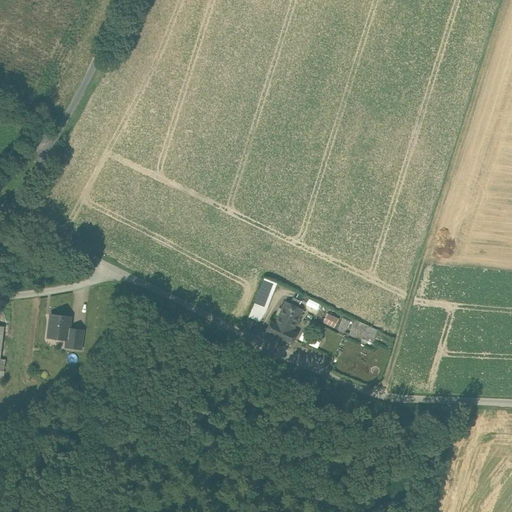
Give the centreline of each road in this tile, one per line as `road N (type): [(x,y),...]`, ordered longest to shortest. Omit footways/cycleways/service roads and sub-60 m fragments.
road 1 (unclassified): [(511,403),(377,397),(114,270)]
road 2 (track): [(504,0),(377,397)]
road 3 (unclassified): [(121,0),(15,214)]
